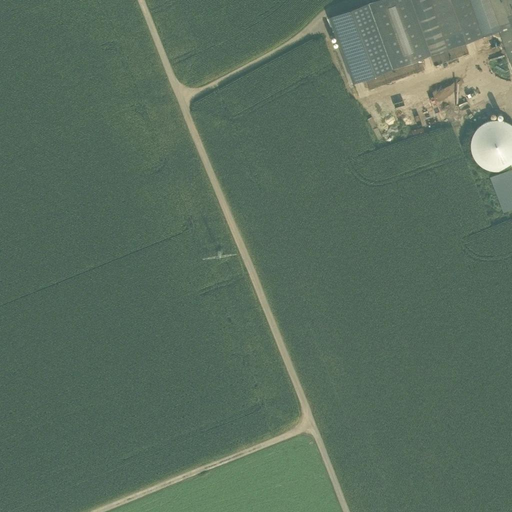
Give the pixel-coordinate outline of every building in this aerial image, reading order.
[(431,55),(410,0),(376,0),(367,3),(392,70),(431,55)] [(429,0),(410,0),(431,55),(448,49),(429,0)] [(469,0),(429,0),(448,49),(482,36),(482,35),(469,0)] [(469,0),(482,35),(499,28),(488,0),(469,0)] [(511,0),(488,0),(499,28),(511,65),(511,0)] [(367,3),(329,18),(353,84),(392,70),(367,3)] [(444,80),(406,95),(446,94),(471,84),(471,73),(465,73),(454,77),(450,78),(442,81),(444,80)] [(418,105),(418,94),(405,95),(405,106),(418,105)] [(495,124),(498,136),(473,142),(475,151),(472,152),(477,172),(511,164),(511,134),(509,120),(495,124)]
